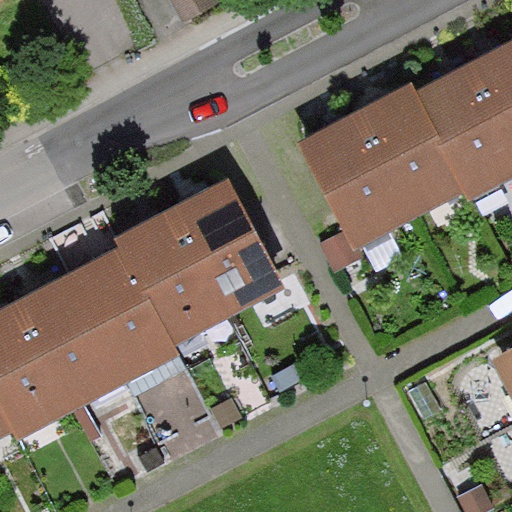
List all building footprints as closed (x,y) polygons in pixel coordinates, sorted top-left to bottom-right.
[(511,22),(460,51),(511,147),(511,22)] [(409,78),(457,167),(464,179),(511,153),(511,147),(460,51),(409,78)] [(348,101),(400,198),(457,167),(409,78),(406,71),(348,101)] [(400,198),(348,101),(294,130),(345,226),(400,198)] [(166,194),(218,295),(274,267),(222,165),(166,194)] [(218,295),(166,194),(111,222),(119,238),(163,323),(218,295)] [(339,226),(314,240),(332,271),(356,256),(339,226)] [(67,264),(118,362),(169,336),(163,323),(119,238),(67,264)] [(13,292),(64,390),(118,362),(67,264),(13,292)] [(64,390),(13,292),(0,298),(0,398),(5,409),(10,418),(64,390)] [(511,374),(511,334),(495,343),(511,374)] [(475,474),(447,489),(459,511),(470,511),(490,501),(475,474)]
